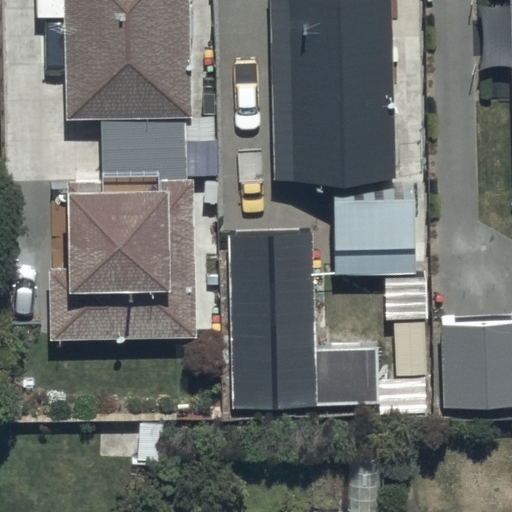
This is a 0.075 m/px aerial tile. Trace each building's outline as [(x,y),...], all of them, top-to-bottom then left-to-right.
[(62,113),(98,112),(103,168),(212,168),(217,168),(215,114),(190,115),(187,0),(37,0),(38,11),(60,10),(62,113)] [(389,0),(269,0),(273,172),(393,170),(389,0)] [(191,172),(65,172),(65,260),(48,260),(48,330),(191,330),(191,172)] [(413,184),(330,184),(329,265),(412,265),(413,184)] [(314,382),(309,226),(225,228),(231,402),(314,400),(314,410),(363,409),(362,380),(314,382)] [(42,266),(8,266),(8,324),(42,323),(42,266)] [(511,311),(440,314),(442,398),(511,395),(511,311)]
